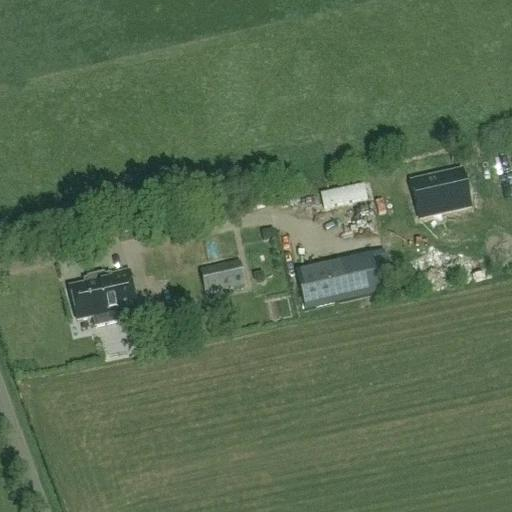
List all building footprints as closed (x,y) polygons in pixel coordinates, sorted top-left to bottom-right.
[(462,173),(411,184),(419,221),(470,210),(462,173)] [(264,231),(266,241),(278,238),(276,228),(264,231)] [(154,249),(158,266),(178,262),(174,245),(154,249)] [(380,295),(371,256),(296,274),(305,312),(380,295)] [(206,297),(244,288),(239,263),(200,272),(206,297)] [(84,286),(68,289),(75,323),(91,320),(91,322),(136,314),(128,275),(84,283),(84,286)]
